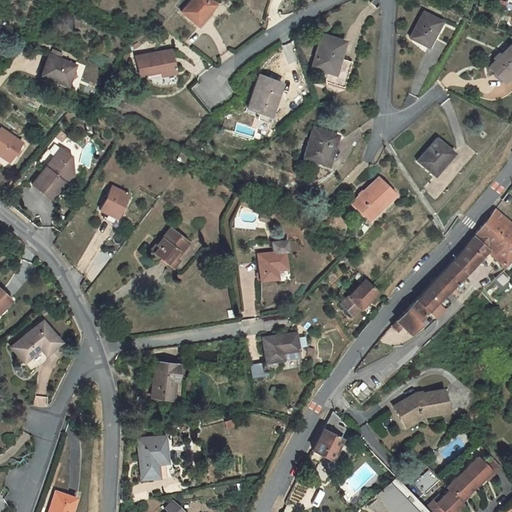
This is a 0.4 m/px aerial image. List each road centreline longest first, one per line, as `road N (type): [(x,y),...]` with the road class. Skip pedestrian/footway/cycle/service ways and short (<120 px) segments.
road 1 (tertiary): [(266,511),(347,363),(511,171)]
road 2 (residential): [(94,352),(54,412),(22,511)]
road 3 (unknown): [(94,352),(263,323)]
road 4 (residential): [(94,352),(82,313),(48,257),(0,214)]
road 5 (residential): [(107,511),(110,452),(94,352)]
road 6 (residential): [(212,89),(236,57),(332,0)]
road 7 (residential): [(380,123),(384,0)]
